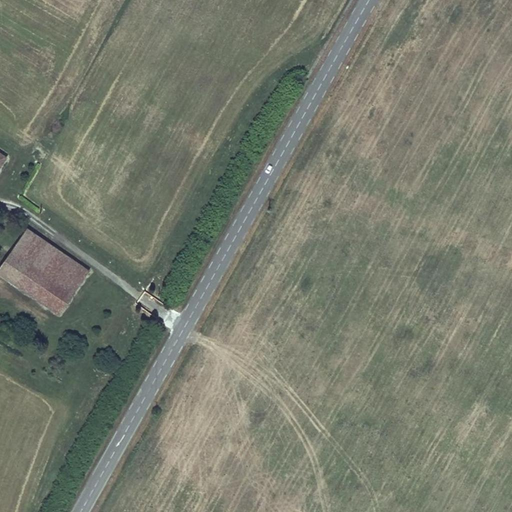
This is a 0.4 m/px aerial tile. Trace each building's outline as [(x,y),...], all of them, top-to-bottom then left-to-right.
[(0,169),(8,158),(0,152),(0,169)] [(39,236),(28,228),(13,249),(24,257),(39,236)] [(70,257),(39,236),(24,257),(13,249),(0,268),(0,274),(37,300),(53,277),(54,278),(70,257)] [(91,272),(70,257),(54,278),(76,293),(91,272)] [(60,316),(76,293),(54,278),(53,277),(37,300),(60,316)]
